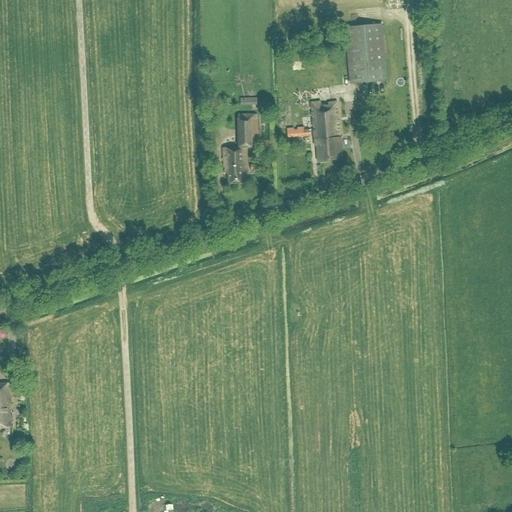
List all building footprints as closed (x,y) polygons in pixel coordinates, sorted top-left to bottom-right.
[(379,14),(377,0),(358,0),(360,16),(379,14)] [(381,83),(380,25),(343,26),(344,84),(381,83)] [(317,162),(342,159),(337,102),(328,103),(328,109),(322,109),(320,102),(311,103),(315,146),(316,146),(317,162)] [(246,147),(258,147),(257,114),(238,115),(238,148),(223,148),(224,173),(227,172),(229,184),(247,183),(246,166),(247,166),(246,147)] [(287,128),(287,132),(288,138),(309,136),(309,129),(304,130),(303,127),(287,128)] [(293,156),(283,156),(284,175),(296,175),(296,168),(303,167),(303,152),(293,152),(293,156)] [(0,427),(12,427),(12,416),(9,416),(7,404),(11,404),(9,383),(0,383),(0,427)]
